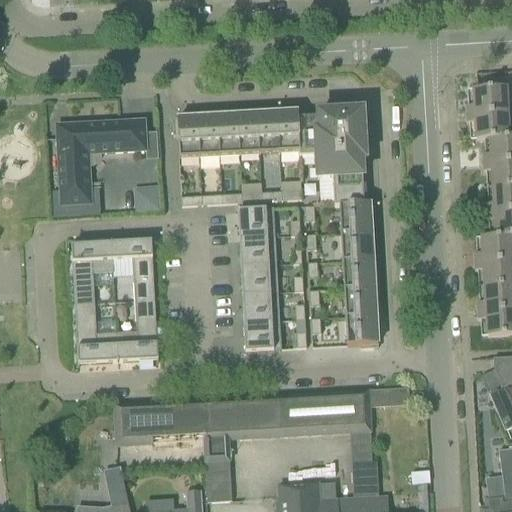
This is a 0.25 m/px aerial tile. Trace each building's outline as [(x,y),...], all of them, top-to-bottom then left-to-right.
[(486,323),(487,340),(511,338),(511,138),(507,139),(504,90),(473,92),(474,109),(465,109),(466,126),(475,126),(476,143),(490,142),(490,157),(481,158),(482,175),(491,174),(493,206),(484,207),(485,224),(494,223),(495,239),(481,240),(482,257),(473,257),(474,274),(483,273),(485,306),(476,306),(477,323),(486,323)] [(363,207),(360,162),(364,161),(361,114),(317,116),(317,120),(297,121),(299,155),(298,155),(298,160),(316,159),(317,181),(332,180),(333,210),(339,209),(363,207)] [(297,121),(297,115),(277,116),(279,156),(298,155),(299,155),(297,121)] [(279,156),(277,116),(257,117),(259,157),(279,156)] [(259,157),(257,117),(237,118),(239,158),(259,157)] [(239,158),(237,118),(217,119),(219,159),(239,158)] [(219,159),(217,119),(197,121),(199,160),(218,159),(219,159)] [(199,160),(197,121),(181,121),(172,121),(173,139),(177,139),(178,162),(199,160)] [(157,162),(156,135),(144,136),(144,124),(56,128),(60,208),(90,207),(88,168),(92,168),(99,161),(99,156),(145,154),(146,163),(157,162)] [(136,189),(137,213),(162,212),(161,188),(136,189)] [(300,193),(280,194),(281,204),(300,203),(300,193)] [(280,194),(260,196),(261,205),(281,204),(280,194)] [(260,196),(240,197),(241,206),(261,205),(260,196)] [(240,197),(220,198),(221,207),(241,206),(240,197)] [(220,198),(200,199),(201,208),(221,207),(220,198)] [(200,199),(181,200),(181,209),(201,208),(200,199)] [(340,236),(370,235),(369,206),(363,207),(339,209),(340,236)] [(313,209),(304,210),(305,225),(314,224),(313,209)] [(238,242),(274,240),(273,211),(234,214),(234,215),(237,215),(238,242)] [(299,239),(298,223),(289,224),(290,239),(299,239)] [(372,263),(370,235),(340,236),(342,264),(372,263)] [(315,238),(305,238),(306,253),(315,253),(315,238)] [(238,242),(240,270),(276,268),(274,240),(238,242)] [(112,246),(111,246),(112,280),(133,279),(134,305),(154,303),(151,244),(150,242),(149,242),(149,244),(116,246),(112,246)] [(72,246),(70,246),(74,308),(93,307),(92,289),(113,287),(112,280),(111,246),(72,248),(72,246)] [(300,251),(291,252),(292,267),(301,267),(300,251)] [(373,291),(372,263),(342,264),(343,292),(373,291)] [(316,265),(307,266),(308,281),(317,281),(316,265)] [(276,268),(240,270),(241,298),(277,296),(276,268)] [(301,279),(292,280),(293,295),(302,295),(301,279)] [(345,320),(375,319),(373,291),(343,292),(345,320)] [(318,294),(308,294),(309,309),(319,308),(318,294)] [(241,298),(243,326),(279,324),(277,296),(241,298)] [(136,335),(116,336),(116,348),(117,365),(118,365),(139,364),(151,363),(156,363),(156,365),(157,365),(157,363),(154,303),(134,305),(135,319),(136,335)] [(93,307),(74,308),(77,370),(79,370),(78,367),(117,365),(116,348),(116,336),(115,324),(94,325),(93,307)] [(303,307),(294,308),(295,323),(304,322),(303,307)] [(376,342),(375,319),(345,320),(346,349),(360,349),(360,353),(377,352),(377,342),(376,342)] [(320,337),(319,321),(310,322),(311,337),(320,337)] [(242,355),(280,353),(279,324),(243,326),(244,353),(242,354),(242,355)] [(304,335),(295,336),(296,351),(305,351),(304,335)] [(493,373),(504,390),(511,385),(511,359),(493,361),(493,373)] [(511,403),(504,390),(493,373),(481,379),(504,434),(511,430),(511,403)] [(367,393),(113,408),(115,450),(370,435),(367,393)] [(481,510),(479,510),(479,511),(511,511),(511,452),(498,453),(503,497),(483,500),(484,509),(481,510)] [(353,502),(336,503),(336,511),(387,511),(387,500),(378,501),(378,497),(377,486),(376,465),(372,465),(351,466),(353,502)] [(107,475),(114,509),(128,505),(120,472),(107,475)] [(429,474),(410,475),(411,487),(430,486),(429,474)] [(317,486),(277,488),(278,500),(278,511),(336,511),(336,503),(335,503),(334,487),(317,487),(317,486)] [(185,495),(186,511),(183,511),(201,511),(200,494),(185,495)]
